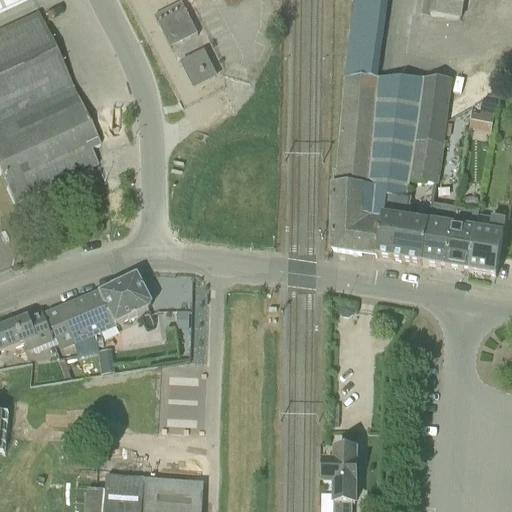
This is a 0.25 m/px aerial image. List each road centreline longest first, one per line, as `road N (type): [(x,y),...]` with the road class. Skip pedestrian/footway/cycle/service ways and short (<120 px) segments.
road 1 (residential): [(511,311),(156,258)]
road 2 (unclassified): [(156,258),(145,101),(102,0)]
road 3 (residential): [(156,258),(79,271),(0,301)]
